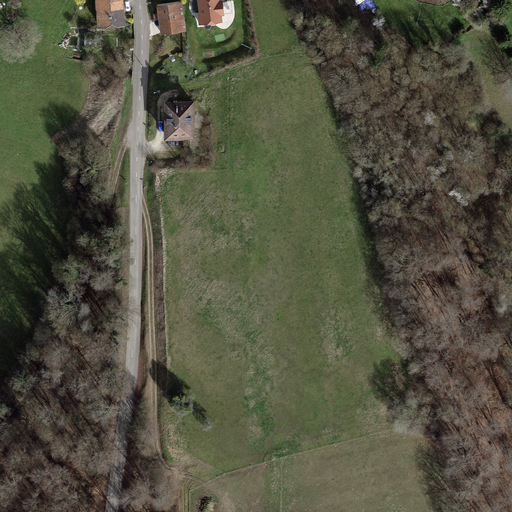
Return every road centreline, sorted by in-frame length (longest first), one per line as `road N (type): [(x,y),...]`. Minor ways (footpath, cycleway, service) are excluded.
road 1 (tertiary): [(139,0),(131,351)]
road 2 (tertiary): [(110,511),(131,351)]
